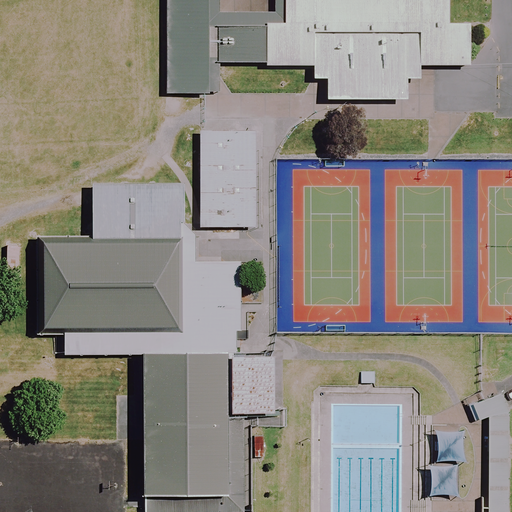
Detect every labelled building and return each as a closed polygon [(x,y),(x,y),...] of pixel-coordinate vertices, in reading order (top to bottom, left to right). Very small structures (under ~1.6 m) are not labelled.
[(215,0),(165,0),(164,97),(217,97),(217,66),(322,68),(322,100),(409,101),(409,70),(472,70),(472,23),(449,23),(449,0),(281,0),(282,10),(215,9),(215,0)] [(257,132),(195,131),(193,232),(255,233),(257,132)] [(93,238),(41,237),(39,331),(180,334),(183,189),(94,187),(93,238)] [(271,353),(139,355),(142,497),(230,496),(228,415),(272,414),(271,353)] [(506,511),(509,431),(488,431),(484,511),(506,511)]
